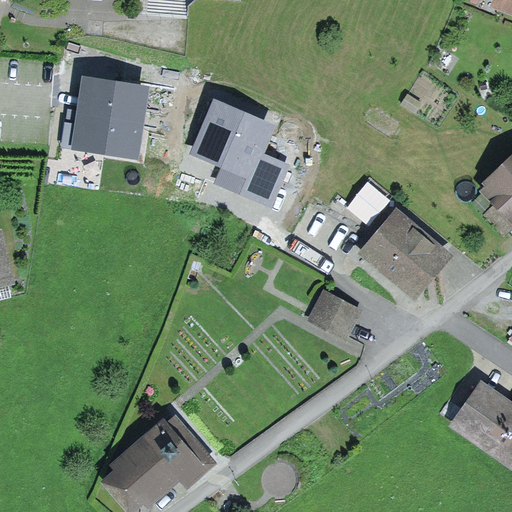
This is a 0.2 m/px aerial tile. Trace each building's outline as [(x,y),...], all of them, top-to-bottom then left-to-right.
[(79,144),(133,152),(142,92),(88,84),(79,144)] [(511,165),(485,191),(497,204),(486,215),(504,234),(511,226),(511,165)] [(398,220),(370,254),(413,289),(441,256),(398,220)] [(8,284),(0,285),(0,299),(11,297),(8,284)] [(344,334),(356,312),(327,297),(321,308),(334,315),(328,326),(344,334)] [(511,408),(482,387),(456,424),(511,463),(511,408)] [(174,417),(117,467),(121,472),(110,482),(130,506),(142,496),(146,501),(204,451),(174,417)]
